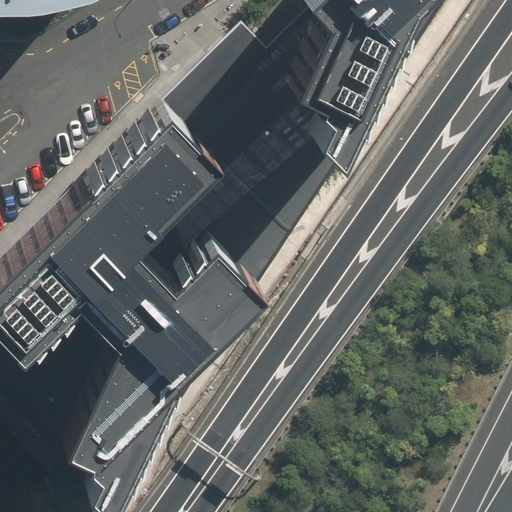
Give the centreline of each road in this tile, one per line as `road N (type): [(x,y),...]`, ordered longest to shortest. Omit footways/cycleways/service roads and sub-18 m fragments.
road 1 (motorway): [(164,511),(511,7)]
road 2 (motorway): [(199,511),(511,107)]
road 3 (residential): [(101,47),(0,172)]
